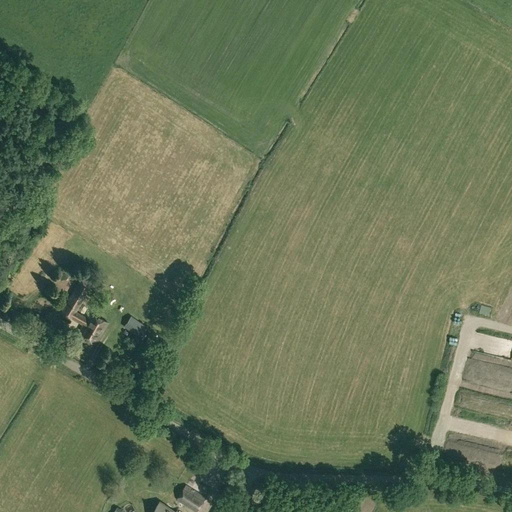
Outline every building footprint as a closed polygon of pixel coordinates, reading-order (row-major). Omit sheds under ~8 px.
[(107,322),(90,312),(86,318),(75,312),(92,283),(81,277),(61,313),(71,319),(72,318),(83,324),(78,334),(95,343),(107,322)] [(145,326),(131,316),(124,327),(137,336),(145,326)] [(206,480),(199,490),(209,497),(216,487),(206,480)] [(197,511),(206,498),(186,485),(177,499),(197,511)] [(223,499),(214,511),(231,511),(235,507),(223,499)] [(152,511),(178,511),(176,510),(176,511),(160,501),(152,511)]
